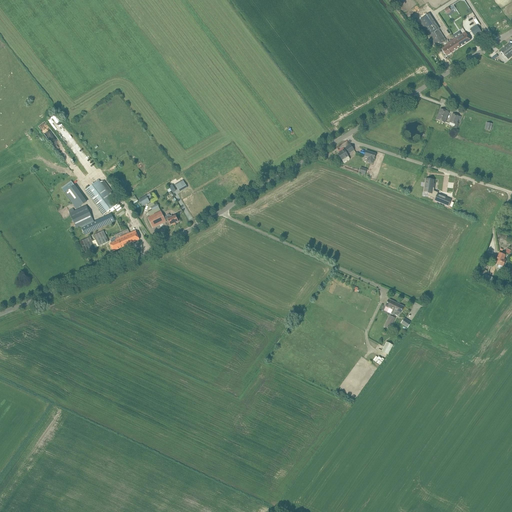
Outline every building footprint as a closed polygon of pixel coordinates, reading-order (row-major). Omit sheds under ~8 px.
[(435,44),(444,38),(428,14),(419,20),(435,44)] [(474,36),(481,32),(477,25),(470,29),(474,36)] [(448,45),(442,49),(446,56),(470,40),(468,36),(465,33),(447,44),(448,45)] [(505,57),(505,56),(508,60),(511,56),(511,54),(511,53),(511,52),(511,46),(510,44),(501,51),(505,57)] [(445,123),(449,113),(440,109),(436,120),(445,123)] [(456,125),(459,117),(452,114),(449,122),(456,125)] [(65,134),(68,132),(57,116),(54,118),(65,134)] [(79,145),(71,150),(84,166),(91,160),(79,145)] [(341,152),(338,154),(340,157),(339,158),(341,160),(341,159),(342,160),(344,163),(350,159),(348,156),(347,154),(354,150),(350,145),(345,148),(346,149),(344,151),(343,150),(341,151),(341,152)] [(376,154),(367,151),(365,156),(369,157),(368,162),(372,163),(374,158),(375,159),(376,154)] [(84,166),(90,174),(96,169),(91,161),(84,166)] [(426,179),(424,192),(429,193),(428,196),(430,196),(435,199),(434,201),(448,206),(451,200),(450,200),(438,194),(437,194),(438,193),(434,191),(434,188),(434,184),(433,184),(434,181),(426,179)] [(85,190),(104,214),(117,204),(99,180),(85,190)] [(183,180),(175,185),(180,192),(187,187),(183,180)] [(86,202),(74,185),(64,193),(76,209),(86,202)] [(130,198),(134,204),(139,201),(135,195),(130,198)] [(146,196),(139,200),(142,206),(149,201),(146,196)] [(151,207),(153,213),(159,209),(157,204),(151,207)] [(93,220),(86,206),(69,214),(76,228),(93,220)] [(161,211),(148,218),(153,228),(166,222),(165,220),(167,219),(170,225),(178,221),(175,216),(171,218),(170,214),(166,216),(166,217),(164,218),(161,211)] [(93,222),(82,227),(82,228),(85,235),(115,221),(111,213),(93,222)] [(112,243),(110,244),(111,247),(113,251),(139,240),(137,235),(135,231),(127,234),(125,231),(121,234),(122,236),(115,240),(115,239),(111,241),(112,243)] [(501,268),(502,268),(506,260),(504,259),(505,255),(499,253),(495,263),(499,264),(498,266),(498,267),(501,268)] [(478,279),(490,284),(493,277),(486,275),(487,271),(482,269),(478,279)] [(400,314),(404,307),(389,299),(385,306),(393,310),(391,314),(393,315),(394,314),(399,317),(400,314)] [(395,318),(390,316),(385,327),(390,329),(395,318)] [(400,324),(407,328),(411,323),(404,318),(400,324)] [(381,351),(388,355),(392,345),(386,342),(381,351)] [(377,355),(374,360),(382,365),(385,360),(377,355)]
